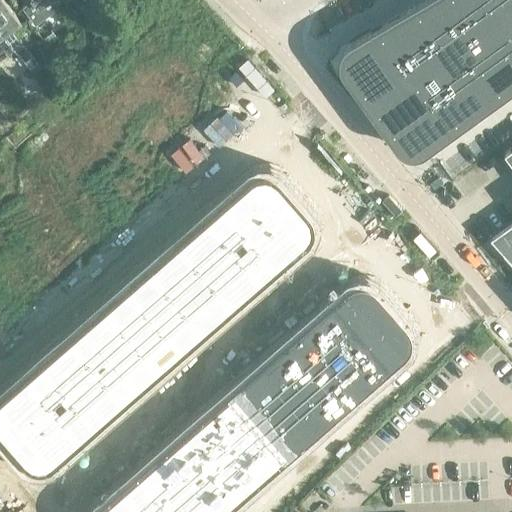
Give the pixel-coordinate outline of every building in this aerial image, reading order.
[(3,0),(0,0),(0,29),(14,47),(22,41),(12,28),(21,22),(3,0)] [(22,6),(34,23),(56,6),(51,0),(26,0),(28,2),(22,6)] [(344,53),(343,57),(344,61),(345,65),(347,69),(398,140),(400,143),(403,145),(407,147),(411,148),(415,148),(418,148),(422,146),(426,144),(511,82),(511,0),(421,0),(353,40),(350,42),(347,45),(345,49),(344,53)] [(0,58),(11,50),(14,53),(17,51),(14,47),(0,29),(0,58)] [(52,30),(42,37),(46,44),(56,36),(52,30)] [(22,42),(15,48),(28,66),(36,60),(22,42)] [(170,51),(0,199),(0,311),(225,114),(170,51)] [(511,146),(506,151),(511,159),(511,220),(493,235),(511,256),(511,146)] [(267,162),(0,397),(0,430),(39,475),(323,225),(267,162)] [(365,273),(93,511),(220,511),(421,336),(365,273)]
